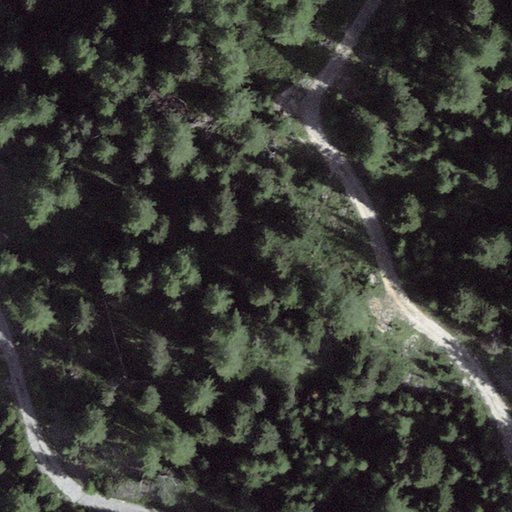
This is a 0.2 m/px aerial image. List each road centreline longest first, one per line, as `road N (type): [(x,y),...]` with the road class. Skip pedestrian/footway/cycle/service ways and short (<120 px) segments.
road 1 (track): [(511,433),(482,371),(401,294),(360,190),(320,131),(311,91),(370,0)]
road 2 (track): [(0,322),(45,458),(82,497),(161,511)]
